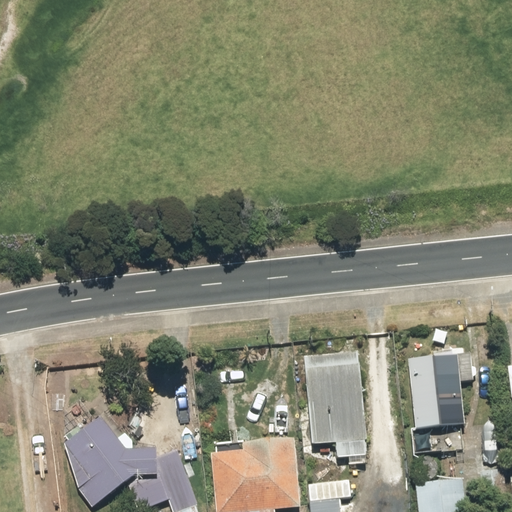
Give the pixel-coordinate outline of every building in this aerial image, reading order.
[(432,343),(433,352),(407,355),(415,426),(465,421),(460,378),(472,377),(469,349),(451,350),(450,341),(432,343)] [(303,351),(312,439),(336,437),(337,453),(366,450),(356,346),(303,351)] [(67,435),(64,438),(79,484),(92,503),(128,478),(138,508),(167,496),(172,511),(179,508),(180,511),(194,511),(199,510),(176,445),(155,451),(154,441),(124,443),(102,412),(95,417),(79,395),(66,404),(63,431),(67,435)] [(502,424),(483,423),(481,463),(499,464),(502,424)] [(243,437),(244,444),(209,447),(216,509),(217,509),(217,511),(239,511),(239,507),(248,506),(248,511),(255,511),(274,510),(273,504),(301,501),(294,432),(243,437)] [(415,480),(418,511),(465,511),(462,475),(415,480)]
